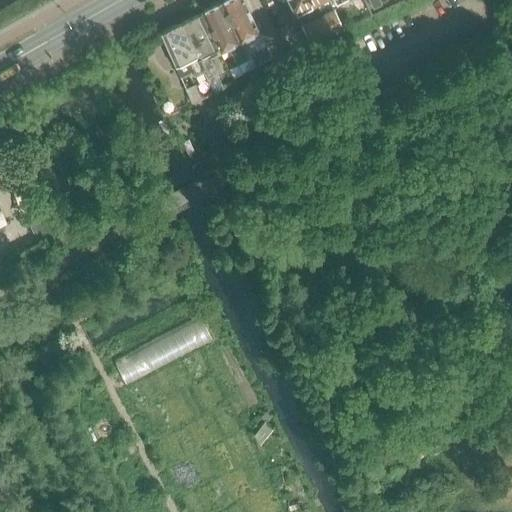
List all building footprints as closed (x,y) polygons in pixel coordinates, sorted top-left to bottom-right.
[(259,33),(242,0),(222,0),(221,1),(253,67),(260,64),(256,56),(258,54),(250,37),(259,33)] [(325,0),(288,0),(296,15),(325,0)] [(370,14),(363,0),(332,0),(335,4),(342,0),(350,0),(354,6),(355,5),(362,18),(370,14)] [(378,0),(367,0),(373,9),(381,4),(378,0)] [(253,67),(221,1),(200,12),(217,48),(220,54),(229,49),(234,60),(233,61),(236,66),(238,64),(242,73),(253,67)] [(341,27),(334,11),(301,26),(309,43),(341,27)] [(217,48),(200,12),(180,22),(203,72),(207,82),(217,77),(211,65),(206,53),(217,48)] [(180,22),(159,32),(159,33),(176,70),(178,75),(191,69),(194,76),(203,72),(180,22)] [(204,96),(202,91),(198,93),(195,85),(187,89),(192,102),(204,96)] [(197,156),(188,139),(183,142),(189,155),(192,159),(197,156)] [(1,165),(1,166),(1,167),(1,170),(3,173),(4,175),(5,177),(6,178),(7,179),(8,179),(9,179),(10,180),(11,180),(12,179),(14,179),(16,178),(17,177),(18,175),(19,174),(19,172),(19,171),(19,169),(17,166),(15,163),(14,161),(14,160),(13,160),(12,159),(10,159),(9,159),(7,159),(5,159),(4,160),(3,161),(2,162),(1,163),(1,165)] [(35,204),(21,212),(37,242),(51,235),(35,204)] [(70,305),(69,305),(78,321),(79,321),(108,305),(100,289),(70,305)] [(202,316),(115,357),(126,380),(213,339),(202,316)] [(234,412),(253,405),(229,339),(209,347),(234,412)]
